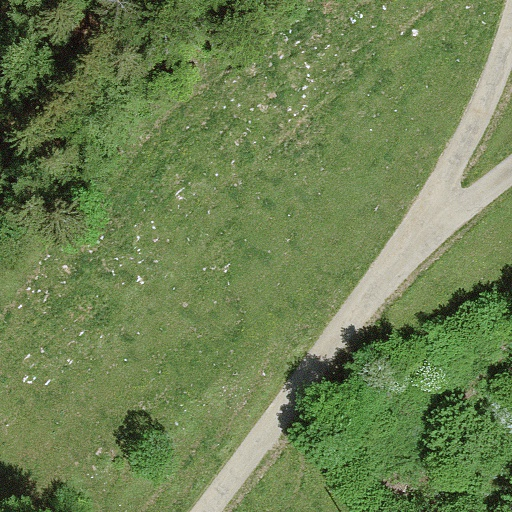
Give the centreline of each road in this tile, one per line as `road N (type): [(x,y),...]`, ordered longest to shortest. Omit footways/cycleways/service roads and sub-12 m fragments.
road 1 (unclassified): [(208,511),(429,222)]
road 2 (unclassified): [(429,222),(511,23)]
